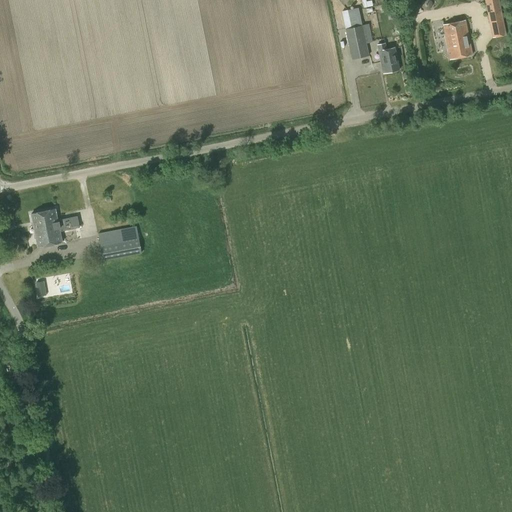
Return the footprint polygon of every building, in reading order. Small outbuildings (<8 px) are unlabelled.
[(484,0),(489,23),(503,20),(498,0),(484,0)] [(351,28),(345,29),(352,59),(369,56),(358,8),(347,10),(351,28)] [(450,59),(471,55),(464,21),(444,25),(450,59)] [(386,50),(385,43),(377,44),(378,51),(380,51),(381,58),(380,58),(382,67),(383,67),(384,73),(399,70),(395,48),(386,50)] [(59,231),(78,227),(80,239),(91,236),(86,214),(57,220),(55,209),(31,214),(35,234),(46,232),(47,234),(54,233),(53,226),(58,225),(59,231)] [(62,242),(59,231),(58,225),(53,226),(54,233),(47,234),(46,232),(35,234),(38,247),(62,242)] [(105,270),(143,263),(136,226),(98,233),(105,270)] [(45,288),(37,289),(38,296),(46,295),(45,288)]
